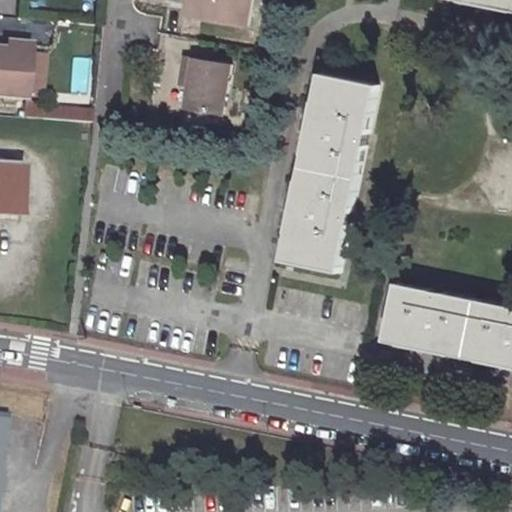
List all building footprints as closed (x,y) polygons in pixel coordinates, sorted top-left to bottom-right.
[(186,0),(185,14),(192,15),(193,0),(186,0)] [(193,0),(192,15),(245,21),(247,0),(193,0)] [(511,0),(458,0),(511,11),(511,0)] [(8,55),(33,57),(34,49),(8,47),(8,55)] [(0,98),(30,102),(33,57),(8,55),(0,54),(0,98)] [(229,115),(234,63),(185,59),(184,74),(195,75),(194,87),(192,111),(229,115)] [(382,86),(324,73),(285,260),(342,272),(382,86)] [(194,87),(195,75),(184,74),(183,86),(194,87)] [(93,109),(31,104),(30,117),(92,122),(93,109)] [(22,169),(0,167),(0,211),(10,212),(11,199),(19,200),(22,169)] [(511,308),(400,285),(388,341),(511,366),(511,308)]
